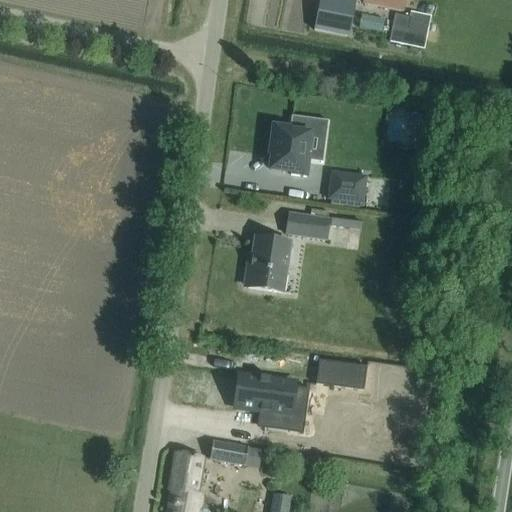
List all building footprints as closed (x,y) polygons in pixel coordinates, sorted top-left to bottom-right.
[(342,0),(315,0),(309,30),(348,38),(355,2),(342,0)] [(363,0),(363,4),(402,12),(404,0),(363,0)] [(395,16),(389,43),(423,50),(430,17),(410,13),(409,19),(395,16)] [(272,127),(269,156),(271,157),(269,171),(290,173),(290,176),(305,178),(307,162),(305,161),(308,134),(289,132),(289,129),(272,127)] [(331,173),(327,200),(362,205),(365,178),(331,173)] [(288,221),(286,235),(325,241),(328,221),(288,216),(288,221)] [(247,273),(245,281),(248,284),(247,289),(281,294),(282,293),(279,293),(282,277),(284,277),(289,244),(255,239),(252,258),(253,259),(252,268),(250,269),(250,271),(247,273)] [(318,362),(315,386),(363,392),(366,368),(318,362)] [(241,366),(235,400),(266,406),(263,421),(286,425),(290,404),(305,407),(309,383),(294,381),(294,376),(271,372),(271,371),(261,369),(261,370),(241,366)] [(212,443),(209,460),(244,467),(247,449),(212,443)] [(171,492),(167,511),(203,511),(198,511),(201,496),(198,495),(204,459),(175,454),(169,492),(171,492)] [(273,496),(270,511),(287,511),(290,499),(273,496)]
